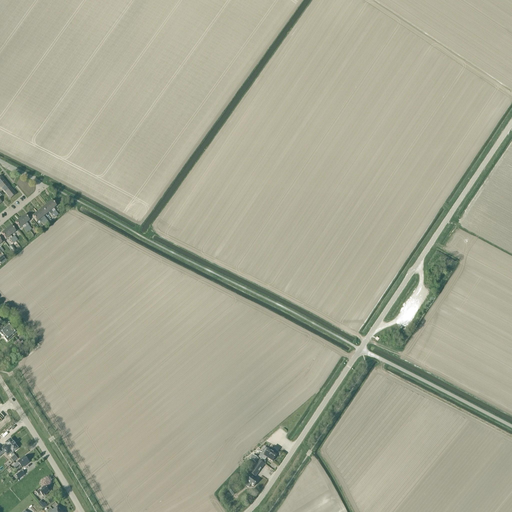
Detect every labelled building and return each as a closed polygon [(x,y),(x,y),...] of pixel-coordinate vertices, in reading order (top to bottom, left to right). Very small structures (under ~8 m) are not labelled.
[(11,189),(5,183),(0,187),(5,194),(11,189)] [(16,195),(11,189),(5,194),(10,199),(16,195)] [(51,201),(46,205),(53,213),(55,211),(53,209),(56,207),(51,201)] [(46,205),(42,209),(46,215),(49,213),(50,215),(53,213),(46,205)] [(42,209),(37,213),(43,221),(45,219),(44,217),(46,215),(42,209)] [(37,213),(32,217),(36,223),(39,220),(41,223),(43,221),(37,213)] [(25,216),(20,220),(24,225),(26,227),(28,226),(26,224),(29,221),(25,216)] [(20,220),(15,224),(19,229),(22,227),(24,229),(26,227),(24,225),(20,220)] [(11,227),(6,231),(10,236),(12,238),(14,237),(13,235),(15,232),(11,227)] [(6,231),(1,235),(6,240),(10,236),(6,231)] [(0,331),(0,334),(7,342),(17,333),(9,324),(7,325),(0,331)] [(8,450),(7,449),(14,443),(11,439),(5,444),(6,445),(2,449),(6,453),(8,451),(7,450),(8,450)] [(8,451),(6,453),(7,455),(12,452),(13,453),(18,449),(14,443),(7,449),(8,450),(7,450),(8,451)] [(259,458),(264,461),(267,458),(272,462),(277,455),(268,450),(265,448),(263,448),(262,451),(262,452),(265,454),(265,455),(262,453),(259,458)] [(18,462),(13,466),(15,469),(20,465),(22,468),(29,463),(29,462),(29,461),(28,460),(27,460),(25,457),(18,463),(18,462)] [(264,464),(258,460),(256,464),(252,468),(253,469),(248,476),(250,477),(247,482),(245,484),(245,486),(248,487),(249,487),(251,485),(254,487),(258,482),(253,478),(254,476),(255,477),(264,464)] [(19,480),(25,475),(22,471),(18,474),(19,475),(16,477),(19,480)] [(49,492),(45,487),(40,491),(40,490),(36,493),(38,496),(40,494),(46,500),(48,498),(46,495),(49,492)]
